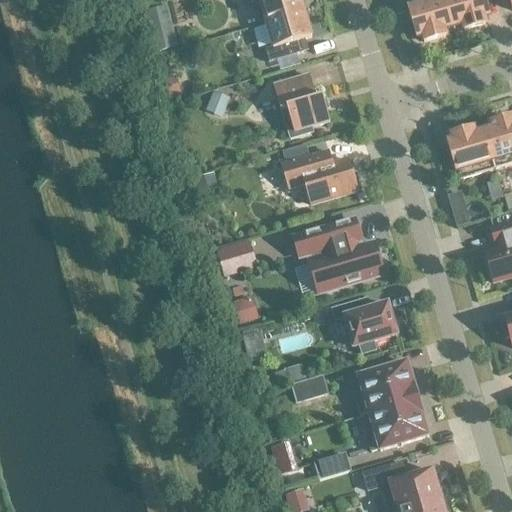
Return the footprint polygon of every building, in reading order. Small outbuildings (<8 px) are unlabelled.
[(262,26),(266,25),(304,14),(300,0),(246,0),(247,5),(255,3),(262,26)] [(453,30),(445,1),(444,2),(443,0),(415,0),(408,2),(419,40),(422,39),(424,44),(445,37),(443,31),(452,28),(453,31),(453,30)] [(445,1),(453,30),(454,30),(453,28),(462,25),(464,32),(485,25),(484,21),(488,20),(482,0),(443,0),(444,2),(445,1)] [(304,14),(266,25),(273,49),(265,51),(269,64),(304,54),(300,42),(312,39),(304,14)] [(186,23),(161,29),(165,48),(191,41),(186,23)] [(274,88),(278,102),(281,113),(289,111),(291,119),(285,121),(291,141),(313,134),(311,130),(330,124),(323,99),(316,101),(309,77),(274,88)] [(169,104),(181,100),(176,78),(163,82),(169,104)] [(485,134),(484,134),(495,173),(511,167),(511,121),(492,128),(494,134),(485,137),(485,134)] [(483,135),(484,137),(475,139),(473,133),(452,139),(453,144),(450,145),(461,183),(495,173),(484,134),(483,135)] [(328,153),(306,160),(282,167),(289,191),(306,187),(311,207),(357,193),(348,162),(331,166),(328,153)] [(197,200),(213,197),(211,187),(195,190),(197,200)] [(448,198),(454,219),(457,230),(470,226),(461,195),(448,198)] [(318,295),(383,277),(374,246),(358,250),(356,243),(360,241),(355,222),(294,240),(299,259),(311,256),(313,263),(309,264),(318,295)] [(511,225),(490,232),(495,247),(502,245),(504,251),(485,256),(494,285),(511,279),(511,225)] [(224,276),(255,267),(249,243),(218,252),(224,276)] [(230,325),(251,320),(245,298),(224,303),(230,325)] [(371,311),(368,300),(334,309),(338,322),(345,320),(354,350),(359,348),(361,357),(376,352),(374,344),(397,337),(388,306),(371,311)] [(321,310),(312,313),(315,325),(325,322),(321,310)] [(510,339),(511,347),(511,318),(504,321),(505,325),(501,326),(505,341),(510,339)] [(261,335),(242,339),(248,365),(267,360),(261,335)] [(277,369),(281,382),(299,378),(295,364),(277,369)] [(360,419),(414,403),(410,389),(414,388),(407,365),(358,379),(359,381),(350,383),(355,400),(364,398),(369,415),(360,418),(360,419)] [(321,378),(291,387),(296,405),(327,396),(321,378)] [(361,419),(370,417),(375,434),(366,437),(371,454),(379,451),(380,453),(429,439),(422,416),(418,417),(414,403),(360,419),(361,419)] [(345,457),(314,466),(319,483),(350,474),(345,457)] [(389,511),(399,511),(440,500),(432,472),(406,480),(402,465),(363,476),(368,493),(383,489),(389,511)] [(440,500),(399,511),(448,511),(445,502),(440,501),(440,500)]
